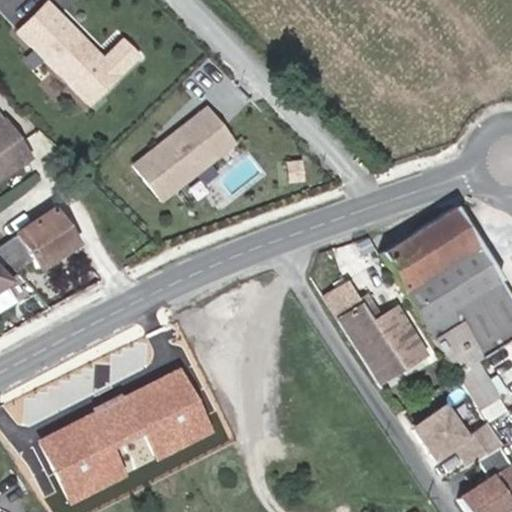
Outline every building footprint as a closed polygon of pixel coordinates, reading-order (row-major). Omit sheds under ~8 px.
[(122,45),(103,64),(47,8),(17,37),(89,110),(119,81),(138,62),(122,45)] [(208,112),(133,167),(160,203),(235,148),(208,112)] [(0,177),(28,159),(2,121),(0,122),(0,177)] [(511,338),(511,303),(451,207),(378,254),(475,409),(476,410),(497,397),(475,363),(511,338)] [(38,270),(75,245),(52,210),(15,235),(0,245),(0,257),(13,272),(31,260),(38,270)] [(0,310),(14,302),(6,287),(11,284),(0,273),(0,310)] [(320,296),(377,384),(424,355),(395,307),(378,317),(365,294),(356,299),(345,281),(320,296)] [(214,432),(181,368),(40,440),(73,504),(214,432)] [(465,466),(473,461),(497,446),(498,445),(484,423),(461,439),(441,408),(410,429),(431,459),(452,445),(465,466)] [(486,479),(455,499),(463,511),(500,511),(511,504),(511,469),(497,446),(473,461),(486,479)]
